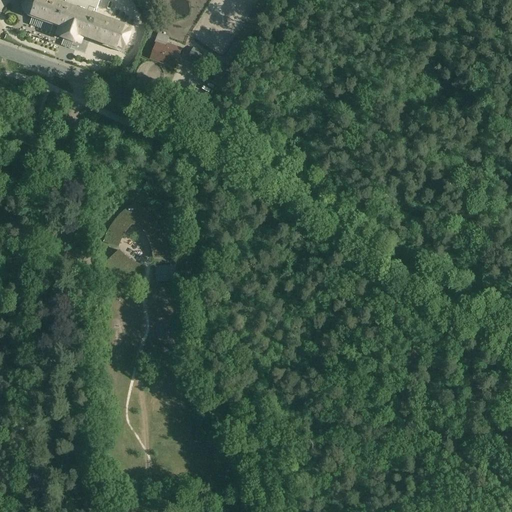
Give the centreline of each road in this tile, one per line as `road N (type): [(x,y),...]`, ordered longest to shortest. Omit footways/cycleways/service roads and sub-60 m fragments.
road 1 (tertiary): [(511,334),(461,311),(202,134),(129,97),(0,50)]
road 2 (track): [(65,186),(45,511)]
road 3 (unknown): [(231,151),(303,0)]
road 4 (track): [(147,511),(139,370)]
